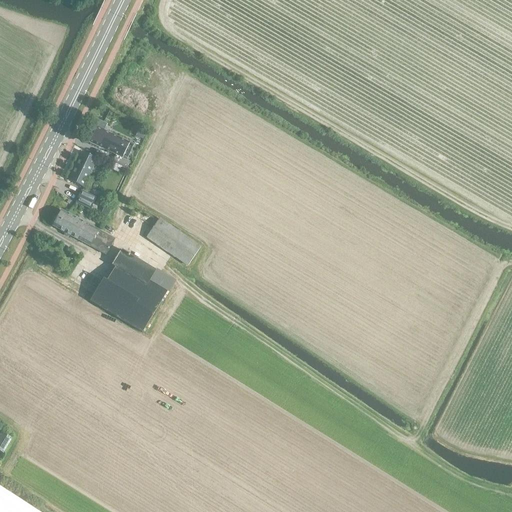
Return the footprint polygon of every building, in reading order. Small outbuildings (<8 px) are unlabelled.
[(87,142),(116,155),(112,163),(126,169),(129,162),(122,158),(130,143),(104,130),(106,125),(98,121),(95,126),(87,142)] [(87,184),(87,182),(86,182),(97,159),(82,152),(68,180),(83,187),(85,183),(87,184)] [(76,202),(90,209),(96,198),(81,191),(76,202)] [(105,256),(114,240),(61,210),(52,226),(64,233),(64,236),(67,237),(70,236),(105,256)] [(145,238),(187,267),(201,247),(159,218),(145,238)] [(142,333),(167,291),(149,281),(155,271),(120,250),(111,266),(115,268),(106,282),(103,280),(90,302),(99,307),(107,311),(107,312),(116,318),(116,317),(124,322),(124,323),(142,333)] [(0,452),(1,452),(9,439),(1,434),(0,435),(0,452)] [(39,511),(0,486),(0,511),(39,511)]
